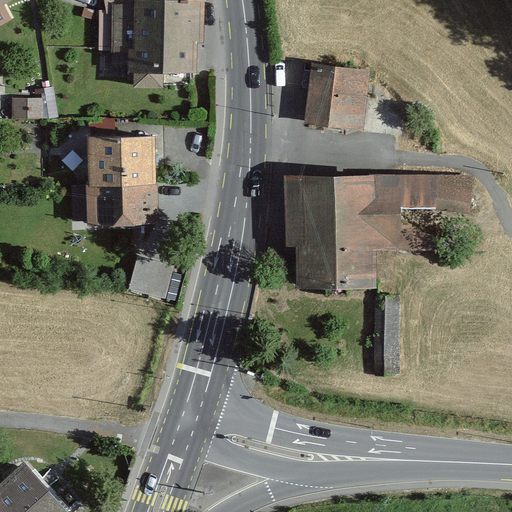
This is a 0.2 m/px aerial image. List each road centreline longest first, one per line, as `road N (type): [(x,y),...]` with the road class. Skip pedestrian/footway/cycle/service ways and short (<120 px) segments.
road 1 (secondary): [(244,0),(251,130),(243,210),(189,428)]
road 2 (unknown): [(248,161),(453,161),(490,181),(511,225)]
road 3 (secondary): [(383,459),(307,454),(189,428)]
road 4 (residential): [(185,438),(0,421)]
road 5 (secondary): [(234,511),(383,459)]
road 6 (secondary): [(383,459),(511,465)]
